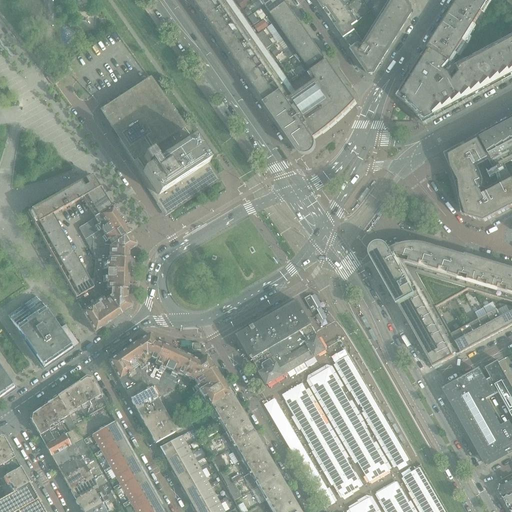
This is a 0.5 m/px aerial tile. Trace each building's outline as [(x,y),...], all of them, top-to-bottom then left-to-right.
[(192,0),(200,11),(212,28),(224,45),(236,62),(247,79),(265,104),(264,104),(296,151),(298,153),(300,155),(303,156),(306,156),(309,156),(311,154),(313,152),(315,150),(316,147),(316,144),(315,141),(313,139),(314,138),(317,136),(326,130),(337,120),(347,111),(355,102),(347,90),(338,77),(335,72),(332,69),(327,61),(291,85),(284,75),(278,67),(274,60),(273,59),(267,51),(266,49),(262,43),(257,36),(256,35),(251,27),(250,27),(239,10),(231,0),(192,0)] [(250,3),(248,0),(239,0),(237,2),(242,9),(250,3)] [(266,17),(286,3),(284,0),(272,0),(264,6),(264,7),(261,9),(266,17)] [(346,6),(341,0),(316,0),(329,18),(346,6)] [(374,74),(407,22),(411,14),(411,9),(405,0),(395,0),(389,10),(388,9),(365,46),(364,47),(369,50),(366,55),(362,52),(357,59),(368,74),(374,74)] [(449,63),(486,4),(488,0),(457,0),(427,49),(449,63)] [(271,25),(292,11),(286,3),(266,17),(271,25)] [(352,27),(358,23),(360,20),(361,19),(355,12),(352,14),(346,6),(329,18),(343,38),(354,31),(352,27)] [(252,14),(248,8),(243,11),(247,18),(252,14)] [(277,33),(297,19),(292,11),(271,25),(277,33)] [(258,22),(253,15),(248,18),(253,26),(258,22)] [(283,41),(303,27),(297,19),(277,33),(283,41)] [(259,33),(267,27),(263,21),(254,27),(259,33)] [(292,46),(308,34),(303,27),(283,41),(288,49),(292,46)] [(263,31),(257,36),(262,43),(269,39),(263,31)] [(354,31),(343,38),(357,59),(362,52),(366,55),(369,50),(364,47),(365,46),(354,31)] [(297,54),(314,42),(308,34),(292,46),(297,54)] [(269,39),(262,43),(266,49),(273,45),(269,39)] [(424,126),(511,78),(511,39),(457,69),(464,81),(461,79),(459,81),(444,72),(449,63),(427,49),(400,91),(396,97),(403,102),(411,110),(418,118),(424,126)] [(299,64),(319,50),(314,42),(297,54),(294,56),(299,64)] [(279,53),(275,47),(270,50),(274,56),(279,53)] [(308,70),(325,58),(319,50),(299,64),(305,72),(308,70)] [(290,67),(286,62),(281,66),(285,71),(290,67)] [(297,78),(292,70),(286,73),(292,81),(297,78)] [(207,160),(195,141),(193,142),(152,84),(149,80),(102,111),(119,137),(121,136),(146,173),(144,174),(166,208),(217,175),(207,160)] [(511,118),(478,136),(496,169),(511,160),(511,118)] [(511,207),(511,185),(503,169),(496,169),(478,136),(444,155),(450,169),(455,184),(459,200),(461,216),(470,218),(484,223),(496,216),(510,209),(511,207)] [(52,215),(76,202),(82,198),(99,188),(91,176),(27,212),(33,224),(37,222),(52,215)] [(108,202),(105,198),(99,188),(82,198),(91,212),(95,219),(112,208),(108,202)] [(122,224),(112,208),(95,219),(94,219),(98,225),(96,226),(99,231),(101,230),(107,226),(109,229),(114,226),(116,228),(122,224)] [(38,232),(56,222),(52,215),(37,222),(33,224),(38,232)] [(42,239),(60,229),(56,222),(38,232),(42,239)] [(109,248),(129,235),(129,234),(122,224),(116,228),(114,226),(109,229),(107,226),(101,230),(105,236),(103,237),(105,241),(92,240),(92,247),(109,248)] [(46,247),(64,237),(60,229),(42,239),(46,247)] [(128,251),(136,246),(129,235),(109,248),(92,247),(89,248),(91,252),(93,251),(95,258),(105,259),(106,251),(128,251)] [(50,254),(68,244),(64,237),(46,247),(50,254)] [(511,269),(503,266),(502,268),(494,266),(495,264),(483,260),(483,262),(473,259),(473,258),(434,247),(425,245),(417,243),(406,244),(397,246),(389,250),(387,247),(384,244),(382,244),(381,243),(379,243),(376,244),(374,245),(373,246),(371,248),(370,249),(369,251),(369,253),(370,257),(371,260),(397,306),(398,305),(403,315),(405,314),(409,321),(407,322),(413,333),(415,332),(417,335),(419,339),(417,340),(423,350),(425,349),(429,357),(427,358),(433,368),(460,353),(450,335),(459,330),(468,325),(477,320),(486,315),(495,311),(499,318),(511,311),(511,269)] [(54,261),(72,251),(68,244),(50,254),(54,261)] [(58,269),(76,258),(72,251),(54,261),(58,269)] [(128,259),(128,251),(106,251),(105,259),(128,259)] [(62,276),(80,266),(76,258),(58,269),(62,276)] [(128,279),(129,259),(128,259),(105,259),(105,271),(107,271),(113,271),(113,274),(121,274),(120,278),(128,279)] [(67,283),(84,273),(80,266),(62,276),(67,283)] [(127,290),(128,279),(120,278),(121,274),(113,274),(113,271),(107,271),(107,277),(104,277),(104,284),(106,284),(106,290),(110,290),(127,290)] [(71,291),(89,280),(84,273),(67,283),(71,291)] [(75,298),(92,289),(93,288),(89,280),(71,291),(75,298)] [(101,318),(103,317),(100,311),(102,309),(97,301),(93,298),(97,294),(99,293),(98,292),(92,290),(76,300),(94,333),(106,325),(101,318)] [(126,299),(127,290),(110,290),(106,290),(105,296),(109,297),(109,298),(126,299)] [(121,314),(120,314),(109,298),(109,297),(105,296),(99,293),(97,294),(100,298),(97,301),(102,309),(100,311),(103,317),(101,318),(106,325),(121,314)] [(73,348),(54,320),(52,320),(36,297),(8,316),(24,340),(23,342),(42,369),(73,348)] [(310,297),(305,300),(312,312),(317,309),(310,297)] [(131,306),(126,299),(109,298),(120,314),(131,306)] [(303,339),(299,332),(310,325),(298,303),(262,324),(259,326),(256,327),(249,331),(246,333),(239,337),(254,363),(270,353),(269,352),(279,346),(282,351),(287,348),(292,345),(298,342),(303,339)] [(505,329),(499,318),(495,311),(486,315),(496,334),(505,329)] [(511,325),(511,311),(499,318),(505,329),(511,325)] [(496,334),(486,315),(477,320),(487,339),(496,334)] [(487,339),(477,320),(468,325),(478,344),(487,339)] [(310,325),(299,332),(303,339),(305,343),(317,336),(310,325)] [(478,344),(468,325),(459,330),(469,349),(478,344)] [(469,349),(459,330),(450,335),(460,353),(469,349)] [(176,360),(179,353),(162,345),(162,346),(154,342),(149,335),(136,343),(148,361),(148,362),(148,377),(159,382),(161,378),(162,371),(163,372),(167,364),(170,365),(173,359),(176,360)] [(325,351),(317,336),(305,343),(303,339),(298,342),(308,361),(325,351)] [(298,342),(292,345),(303,363),(308,361),(298,342)] [(142,382),(139,370),(145,366),(143,364),(148,361),(136,343),(108,362),(125,392),(142,382)] [(303,363),(292,345),(287,348),(298,367),(303,363)] [(287,348),(282,351),(293,370),(298,367),(287,348)] [(293,370),(282,351),(277,354),(287,373),(293,370)] [(183,376),(191,358),(179,353),(176,360),(173,359),(170,365),(167,364),(163,372),(162,371),(161,378),(179,386),(183,376)] [(287,373),(277,354),(272,357),(270,353),(254,363),(267,385),(287,373)] [(194,381),(213,368),(206,357),(198,362),(191,358),(183,376),(194,381)] [(484,382),(478,372),(452,387),(453,387),(446,391),(452,401),(451,401),(487,465),(511,451),(511,386),(498,361),(485,369),(490,379),(489,380),(484,382)] [(0,398),(15,388),(0,366),(0,398)] [(230,393),(224,384),(213,367),(213,368),(194,381),(197,385),(191,389),(194,394),(198,392),(202,398),(205,403),(207,402),(209,406),(230,393)] [(106,406),(91,379),(85,378),(57,397),(68,416),(72,423),(73,424),(106,406)] [(136,412),(163,397),(156,385),(146,390),(142,382),(125,392),(130,400),(136,412)] [(163,411),(181,401),(182,400),(176,390),(163,397),(136,412),(143,422),(163,411)] [(246,421),(230,394),(230,393),(209,406),(213,412),(217,419),(217,420),(203,428),(206,433),(216,426),(215,424),(218,422),(225,433),(246,421)] [(68,416),(57,397),(32,415),(30,420),(38,434),(48,428),(55,424),(56,426),(59,425),(62,428),(61,429),(62,430),(64,434),(64,435),(76,428),(72,423),(68,416)] [(175,418),(174,417),(186,410),(181,401),(163,411),(143,422),(148,433),(175,418)] [(265,406),(271,416),(275,414),(269,404),(265,406)] [(155,444),(191,424),(191,425),(199,420),(192,408),(180,415),(183,420),(180,422),(178,420),(177,421),(175,418),(148,433),(155,444)] [(262,448),(254,434),(246,421),(225,433),(225,434),(222,436),(237,463),(262,448)] [(97,444),(119,431),(117,427),(118,426),(115,422),(114,423),(114,422),(92,435),(97,444)] [(51,457),(82,439),(76,428),(64,435),(64,434),(62,430),(58,433),(52,436),(42,442),(51,457)] [(101,452),(124,440),(121,435),(122,435),(120,431),(119,431),(97,444),(101,451),(97,453),(99,456),(102,454),(101,452)] [(42,442),(52,436),(49,432),(40,438),(42,442)] [(163,458),(186,445),(181,436),(159,449),(162,454),(161,455),(163,458)] [(20,468),(4,439),(0,438),(0,460),(2,465),(8,475),(20,468)] [(57,468),(88,450),(86,447),(82,439),(51,457),(57,468)] [(106,460),(128,448),(126,444),(127,443),(125,439),(124,440),(101,452),(102,454),(106,460)] [(218,455),(211,443),(204,446),(211,459),(218,455)] [(169,466),(191,453),(190,452),(186,445),(163,458),(164,461),(166,461),(169,466)] [(111,469),(133,456),(131,452),(132,451),(129,447),(128,448),(106,460),(110,467),(106,469),(108,472),(112,470),(111,469)] [(226,487),(234,501),(253,490),(257,488),(278,475),(269,461),(262,448),(237,463),(245,476),(232,484),(227,487),(226,487)] [(63,478),(94,461),(88,450),(57,468),(63,478)] [(196,462),(192,455),(195,453),(194,450),(190,452),(191,453),(169,466),(172,471),(170,472),(172,475),(196,462)] [(116,477),(138,465),(135,460),(136,460),(134,456),(133,456),(111,469),(112,470),(116,477)] [(222,461),(219,456),(213,459),(216,465),(222,461)] [(69,489),(100,472),(94,461),(63,478),(69,489)] [(178,482),(200,470),(200,468),(196,462),(172,475),(174,478),(175,477),(178,482)] [(120,486),(143,473),(140,469),(141,468),(139,464),(138,465),(116,477),(119,484),(116,486),(118,489),(121,487),(120,486)] [(205,478),(201,471),(205,469),(203,467),(200,468),(200,470),(178,482),(181,488),(180,488),(181,492),(205,478)] [(29,483),(23,474),(21,473),(20,471),(20,469),(20,468),(8,475),(2,478),(7,487),(9,486),(13,493),(29,484),(28,483),(29,483)] [(232,484),(224,470),(219,473),(227,487),(232,484)] [(97,488),(106,483),(100,472),(69,489),(75,500),(93,490),(98,488),(97,488)] [(125,494),(147,481),(145,477),(146,476),(143,472),(143,473),(120,486),(121,487),(125,494)] [(276,511),(293,502),(286,489),(278,475),(257,488),(253,490),(261,504),(264,501),(270,511),(276,511)] [(210,487),(209,485),(205,478),(181,492),(183,495),(185,494),(188,499),(210,487)] [(511,493),(511,479),(500,486),(498,491),(503,499),(511,493)] [(130,502),(152,490),(149,485),(150,485),(148,481),(147,481),(125,494),(129,501),(125,503),(127,506),(130,504),(130,502)] [(215,495),(211,488),(214,486),(213,483),(209,485),(210,487),(188,499),(191,504),(189,505),(191,508),(215,495)] [(0,499),(0,511),(15,511),(17,511),(44,511),(29,484),(13,493),(8,496),(5,491),(2,493),(4,498),(0,499)] [(134,511),(157,498),(154,494),(155,493),(153,489),(152,490),(130,502),(130,504),(134,511)] [(107,511),(108,511),(106,507),(116,501),(112,493),(104,497),(107,501),(103,503),(98,494),(96,495),(93,490),(75,500),(81,511),(107,511)] [(508,508),(511,506),(511,493),(503,499),(508,508)] [(194,511),(203,511),(219,503),(219,502),(215,495),(191,508),(193,511),(194,511)] [(151,511),(161,506),(159,502),(160,502),(158,498),(157,498),(134,511),(135,511),(151,511)] [(224,511),(220,505),(224,503),(222,500),(219,502),(219,503),(203,511),(224,511)] [(299,511),(293,502),(276,511),(299,511)] [(247,511),(248,511),(243,503),(237,506),(240,511),(247,511)]
